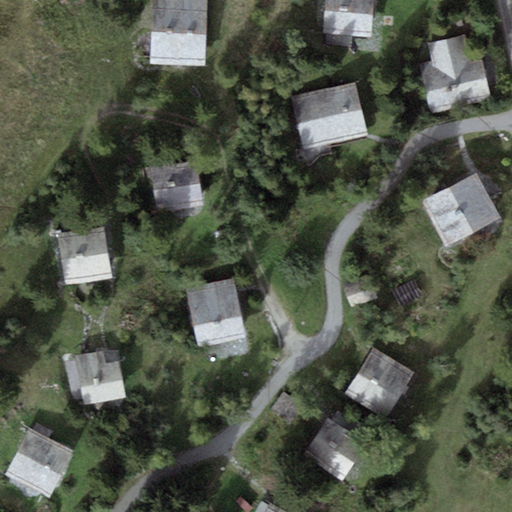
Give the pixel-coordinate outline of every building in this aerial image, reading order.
[(206,0),(153,0),(151,65),(204,67),(206,0)] [(325,0),(323,34),(372,37),(374,0),(325,0)] [(458,38),(428,44),(434,70),(422,73),(430,114),(490,102),(481,60),(464,64),(458,38)] [(292,98),(302,145),(367,132),(357,85),(292,98)] [(201,200),(196,162),(173,165),(171,156),(149,159),(156,207),(201,200)] [(478,174),(421,202),(442,244),(499,216),(478,174)] [(111,277),(102,227),(56,235),(64,284),(111,277)] [(379,299),(371,275),(343,284),(352,308),(379,299)] [(188,290),(197,341),(244,333),(235,282),(188,290)] [(373,348),(346,394),(385,418),(413,372),(373,348)] [(104,352),(74,357),(82,405),(126,398),(120,362),(105,364),(104,352)] [(302,404),(283,392),(270,412),(289,424),(302,404)] [(364,443),(327,419),(304,454),(341,478),(364,443)] [(28,429),(6,473),(50,494),(71,450),(28,429)]
